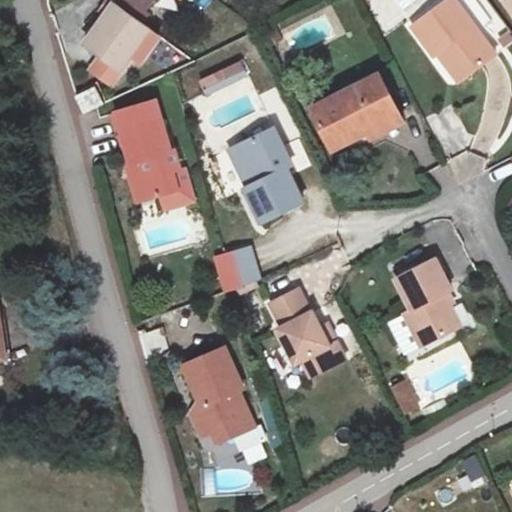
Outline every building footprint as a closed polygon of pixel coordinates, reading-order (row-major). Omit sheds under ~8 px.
[(131,0),(117,0),(115,3),(142,23),(149,13),(144,9),(131,0)] [(131,0),(144,9),(151,0),(131,0)] [(455,0),(447,0),(412,26),(434,57),(437,55),(444,49),(465,78),(496,56),(455,0)] [(511,0),(507,0),(503,3),(511,16),(511,0)] [(108,13),(114,5),(107,1),(102,9),(108,13)] [(108,13),(85,44),(101,56),(122,71),(132,57),(152,30),(142,23),(115,3),(114,5),(108,13)] [(511,32),(497,11),(479,23),(499,50),(511,41),(511,32)] [(140,62),(160,36),(152,30),(132,57),(140,62)] [(444,49),(437,55),(459,83),(465,78),(444,49)] [(111,85),(122,71),(101,56),(91,70),(111,85)] [(235,67),(210,79),(216,90),(241,78),(235,67)] [(380,76),(313,109),(333,149),(367,133),(369,131),(367,126),(397,110),(380,76)] [(210,79),(201,83),(207,94),(216,90),(210,79)] [(95,87),(76,96),(84,113),(103,104),(95,87)] [(171,152),(156,101),(116,113),(131,164),(131,165),(140,162),(142,170),(134,172),(143,201),(161,195),(178,190),(173,171),(180,170),(175,151),(171,152)] [(367,133),(370,139),(403,122),(397,110),(367,126),(369,131),(367,133)] [(274,129),(235,147),(253,184),(248,187),(245,188),(263,223),(303,204),(287,169),(292,167),(274,129)] [(253,184),(235,147),(230,150),(248,187),(253,184)] [(131,164),(127,165),(138,202),(143,201),(134,172),(142,170),(140,162),(131,165),(131,164)] [(178,190),(161,195),(165,209),(194,201),(184,168),(180,170),(173,171),(178,190)] [(251,247),(226,254),(231,271),(236,289),(260,279),(251,247)] [(226,254),(217,258),(222,273),(231,271),(226,254)] [(435,259),(395,279),(411,310),(405,314),(405,315),(421,348),(461,327),(450,306),(445,295),(448,293),(452,291),(435,259)] [(231,271),(222,273),(227,293),(236,289),(231,271)] [(299,289),(270,303),(283,327),(278,330),(296,364),(303,360),(312,377),(346,360),(337,342),(330,346),(321,328),(313,312),(311,313),(299,289)] [(448,293),(445,295),(450,306),(454,304),(448,293)] [(405,315),(388,323),(405,356),(421,348),(405,315)] [(12,357),(7,320),(0,321),(0,339),(3,358),(12,357)] [(328,324),(321,328),(330,346),(337,342),(328,324)] [(163,327),(142,333),(148,354),(169,348),(163,327)] [(225,347),(184,366),(199,399),(204,396),(206,402),(204,408),(193,414),(193,415),(203,437),(214,432),(224,427),(241,434),(255,427),(238,390),(243,388),(225,347)] [(12,357),(3,358),(0,358),(0,367),(13,366),(12,357)] [(405,381),(391,388),(404,415),(419,407),(405,381)] [(199,399),(188,417),(193,415),(193,414),(204,408),(206,402),(204,396),(199,399)] [(255,427),(241,434),(238,435),(245,449),(264,441),(258,426),(255,427)] [(224,427),(214,432),(219,443),(238,435),(241,434),(224,427)]
